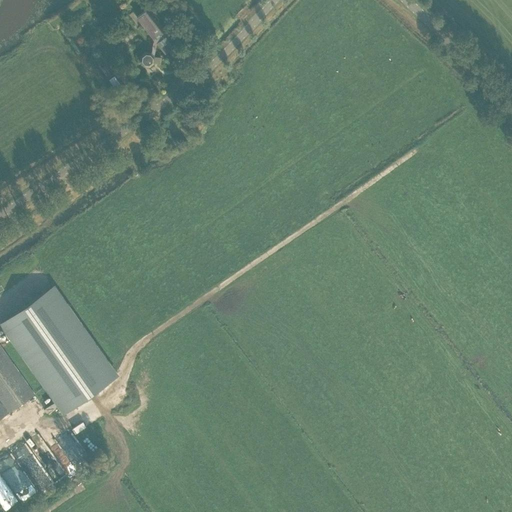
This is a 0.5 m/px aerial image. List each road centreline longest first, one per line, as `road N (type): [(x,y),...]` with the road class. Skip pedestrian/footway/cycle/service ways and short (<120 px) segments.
road 1 (unclassified): [(0,212),(208,69),(274,0)]
road 2 (unclassified): [(511,103),(404,0)]
